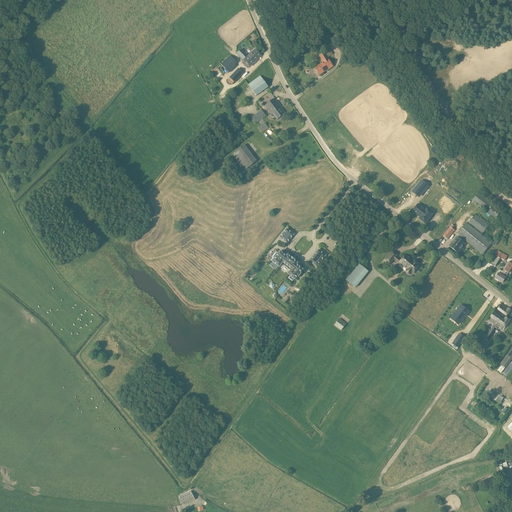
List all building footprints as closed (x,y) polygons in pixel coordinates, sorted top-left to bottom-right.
[(261,56),(255,50),(245,60),(251,66),(261,56)] [(247,55),(243,51),(238,55),(243,60),(247,55)] [(333,67),(325,53),(319,56),(323,63),(315,68),(319,75),(333,67)] [(232,59),(229,55),(215,68),(218,71),(219,70),(223,74),(234,64),(231,60),(232,59)] [(236,66),(235,65),(228,71),(229,73),(236,66)] [(243,73),(238,69),(230,78),(234,83),(243,73)] [(268,87),(260,76),(248,85),(256,96),(268,87)] [(281,107),(275,99),(265,106),(272,114),(271,114),(271,116),(272,117),(274,117),(275,117),(277,120),(285,114),(280,108),(281,107)] [(266,116),(262,110),(251,118),(256,124),(266,116)] [(232,127),(235,125),(229,116),(226,118),(232,127)] [(258,127),(262,133),(268,128),(264,123),(258,127)] [(244,170),(256,160),(244,144),(232,154),(244,170)] [(422,181),(413,192),(419,197),(428,186),(422,181)] [(452,210),(465,194),(458,189),(446,204),(452,210)] [(502,211),(478,192),(472,200),(495,219),(502,211)] [(419,204),(413,211),(419,216),(421,217),(426,211),(419,204)] [(421,217),(419,219),(426,224),(434,214),(427,209),(426,211),(421,217)] [(489,225),(475,214),(469,222),(483,234),(489,225)] [(491,243),(466,222),(457,234),(482,254),(491,243)] [(454,231),(450,227),(443,235),(447,239),(454,231)] [(287,229),(280,238),(287,243),(294,235),(287,229)] [(465,244),(457,237),(449,246),(457,253),(465,244)] [(318,250),(314,256),(321,261),(326,255),(318,250)] [(391,264),(396,257),(397,255),(392,251),(386,259),(391,264)] [(507,256),(498,251),(490,264),(495,267),(500,258),(503,260),(505,260),(507,256)] [(287,257),(286,257),(281,252),(280,252),(278,255),(276,253),(272,257),(275,259),(273,261),(272,262),(273,262),(279,267),(282,264),(281,264),(287,257)] [(406,254),(399,262),(407,268),(406,271),(406,272),(406,273),(407,273),(408,274),(410,274),(412,273),(413,273),(419,264),(418,263),(419,263),(414,259),(414,260),(406,254)] [(282,264),(291,271),(296,265),(297,264),(298,263),(297,263),(294,260),(292,258),(291,258),(288,256),(288,255),(287,256),(286,257),(287,257),(281,264),(282,264)] [(321,261),(314,256),(309,261),(317,267),(321,261)] [(498,273),(494,278),(502,283),(505,278),(508,273),(511,267),(511,264),(508,262),(502,271),(499,269),(497,273),(498,273)] [(368,271),(358,264),(345,280),(355,288),(368,271)] [(302,269),(296,265),(291,271),(288,274),(288,275),(288,274),(290,276),(288,278),(292,281),(294,279),(295,280),(295,279),(297,276),(298,276),(298,277),(298,276),(300,274),(301,274),(300,273),(302,270),(303,270),(302,269)] [(511,310),(501,303),(497,309),(506,316),(511,310)] [(452,316),(460,323),(469,312),(461,306),(452,316)] [(484,338),(488,341),(498,327),(502,330),(510,320),(506,317),(506,316),(506,317),(496,310),(488,320),(494,324),(484,338)] [(346,324),(339,318),(334,325),(341,331),(346,324)] [(458,347),(462,341),(457,337),(453,344),(458,347)] [(511,348),(500,364),(505,368),(509,363),(511,359),(511,348)] [(195,500),(191,491),(179,496),(184,506),(195,500)]
